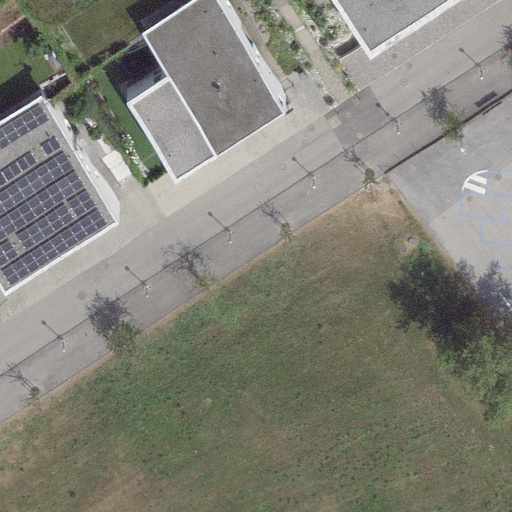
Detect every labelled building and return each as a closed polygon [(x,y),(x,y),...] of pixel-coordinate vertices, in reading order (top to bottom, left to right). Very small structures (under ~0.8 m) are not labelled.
[(212,0),(191,0),(138,33),(166,78),(123,105),(173,185),(285,116),(212,0)] [(328,0),(367,61),(425,24),(409,0),(328,0)] [(409,0),(425,24),(463,0),(409,0)] [(38,98),(0,121),(0,162),(60,259),(116,224),(38,98)] [(0,289),(3,294),(60,259),(0,162),(0,289)]
